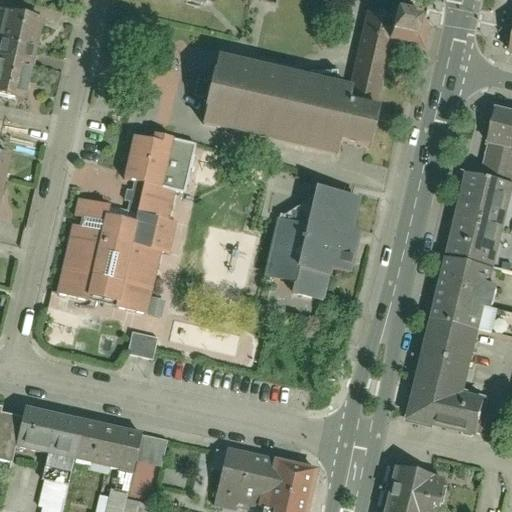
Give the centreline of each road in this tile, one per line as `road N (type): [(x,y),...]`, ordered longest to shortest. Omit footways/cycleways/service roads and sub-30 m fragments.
road 1 (tertiary): [(357,439),(448,68)]
road 2 (residential): [(9,363),(92,0)]
road 3 (residential): [(357,439),(9,363)]
road 4 (residential): [(511,480),(357,439)]
